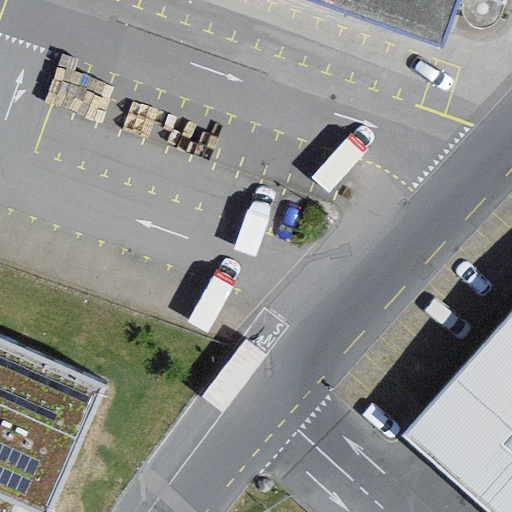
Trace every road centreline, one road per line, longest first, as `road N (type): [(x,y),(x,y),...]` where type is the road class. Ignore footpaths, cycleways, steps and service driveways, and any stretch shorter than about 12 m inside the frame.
road 1 (residential): [(511,151),(190,511)]
road 2 (unknown): [(286,399),(412,511)]
